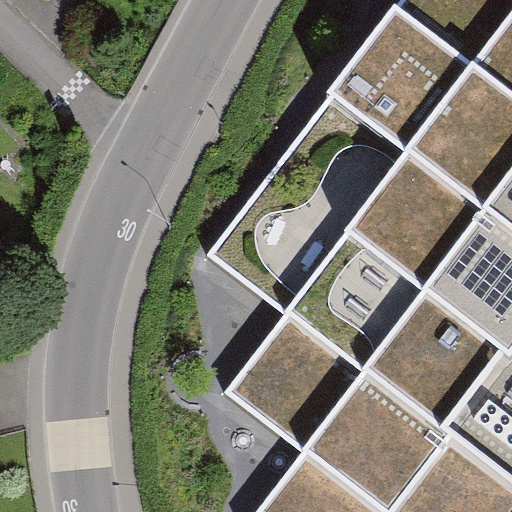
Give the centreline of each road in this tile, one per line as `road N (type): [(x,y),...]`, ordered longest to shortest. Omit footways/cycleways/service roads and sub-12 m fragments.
road 1 (tertiary): [(139,163),(100,254),(84,318),(76,445),(86,511)]
road 2 (residential): [(0,20),(139,163)]
road 3 (tertiary): [(227,0),(139,163)]
